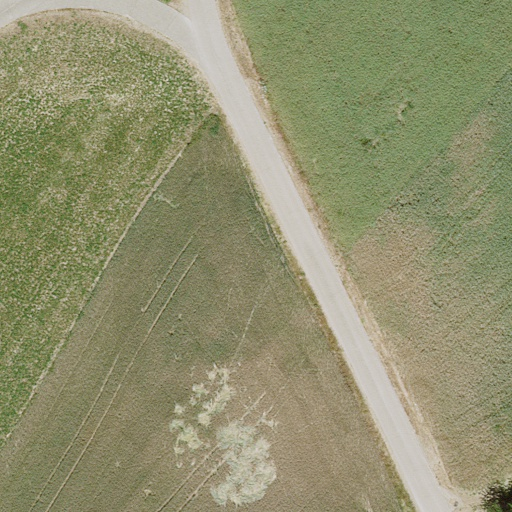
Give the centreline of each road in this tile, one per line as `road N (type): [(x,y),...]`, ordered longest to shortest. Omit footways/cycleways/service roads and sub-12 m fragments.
road 1 (track): [(437,511),(208,54),(211,0)]
road 2 (track): [(208,54),(144,16),(41,0)]
